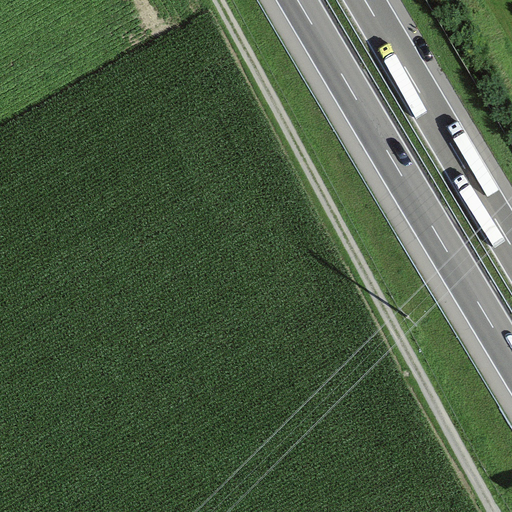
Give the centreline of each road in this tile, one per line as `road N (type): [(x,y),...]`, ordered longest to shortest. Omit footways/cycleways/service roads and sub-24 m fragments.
road 1 (track): [(219,0),(504,511)]
road 2 (motorway): [(297,0),(511,356)]
road 3 (motorway): [(511,244),(365,0)]
